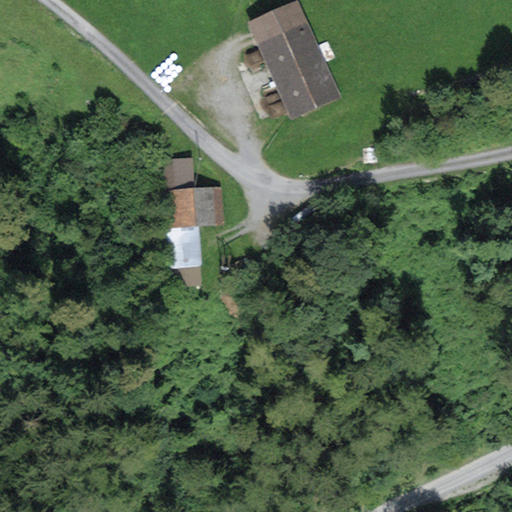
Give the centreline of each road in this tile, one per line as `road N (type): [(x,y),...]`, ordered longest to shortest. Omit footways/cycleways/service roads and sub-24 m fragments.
road 1 (residential): [(511,153),(313,187),(270,182),(223,158),(48,0)]
road 2 (residential): [(394,511),(511,450)]
